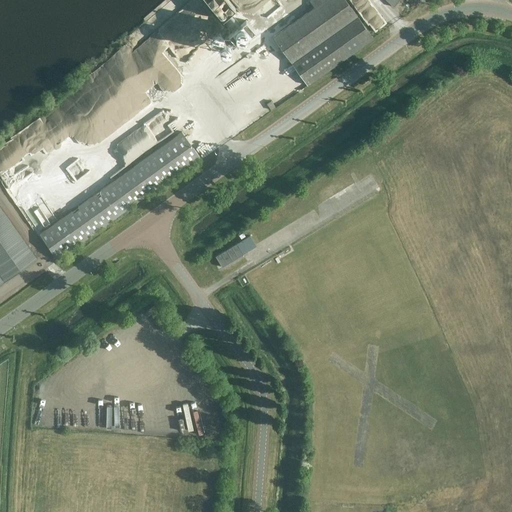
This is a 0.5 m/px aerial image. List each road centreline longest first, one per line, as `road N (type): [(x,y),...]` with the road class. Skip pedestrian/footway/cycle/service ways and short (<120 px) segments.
road 1 (unclassified): [(145,224),(407,34),(435,17),(497,9)]
road 2 (unclassified): [(257,511),(264,413),(257,376),(145,224)]
road 3 (unclassified): [(0,325),(145,224)]
